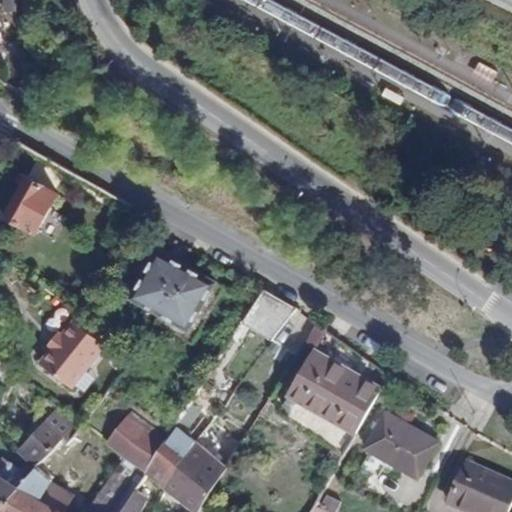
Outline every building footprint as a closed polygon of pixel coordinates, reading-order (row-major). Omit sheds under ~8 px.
[(2,0),(8,32),(19,30),(13,0),(2,0)] [(6,215),(37,232),(59,192),(27,175),(6,215)] [(132,295),(189,327),(215,281),(158,248),(132,295)] [(274,338),(296,307),(263,289),(243,321),(274,338)] [(63,333),(54,345),(41,360),(73,385),(105,344),(75,319),(63,333)] [(49,341),(54,345),(63,333),(58,329),(49,341)] [(291,394),(358,432),(383,388),(315,349),(291,394)] [(45,420),(69,439),(78,427),(54,408),(45,420)] [(365,446),(418,477),(439,440),(386,410),(365,446)] [(125,454),(146,470),(167,440),(130,414),(109,442),(125,454)] [(69,439),(45,420),(26,444),(21,451),(31,458),(38,464),(61,438),(66,441),(69,439)] [(198,442),(177,424),(174,429),(167,440),(146,470),(169,488),(198,442)] [(196,511),(198,511),(202,505),(226,466),(198,442),(169,488),(196,511)] [(119,511),(134,489),(146,470),(125,454),(87,511),(119,511)] [(1,457),(0,458),(0,474),(2,475),(10,462),(1,457)] [(0,506),(36,466),(38,464),(31,458),(21,469),(10,462),(2,475),(0,474),(0,506)] [(449,504),(468,511),(509,511),(511,507),(511,479),(468,461),(449,504)] [(36,466),(0,506),(0,511),(1,511),(63,511),(62,511),(71,494),(50,481),(52,477),(36,466)] [(139,511),(148,495),(134,489),(119,511),(139,511)]
